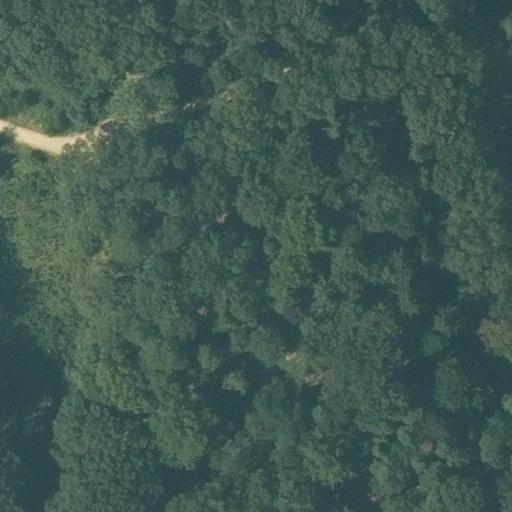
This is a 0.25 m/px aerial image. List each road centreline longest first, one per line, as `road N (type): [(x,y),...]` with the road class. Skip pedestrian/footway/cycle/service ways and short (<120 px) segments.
road 1 (track): [(59,145),(265,76),(325,70),(371,83),(441,125)]
road 2 (track): [(511,401),(444,237),(441,125)]
